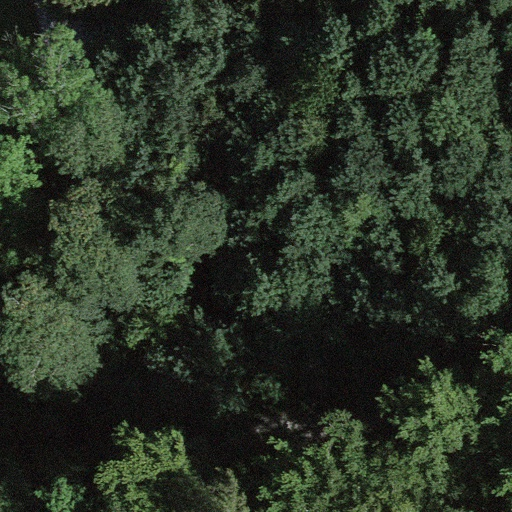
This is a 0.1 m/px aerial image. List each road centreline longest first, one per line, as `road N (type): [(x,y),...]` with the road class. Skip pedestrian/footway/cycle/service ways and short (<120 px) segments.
road 1 (track): [(0,480),(511,374)]
road 2 (unclassified): [(152,0),(105,60),(0,147)]
